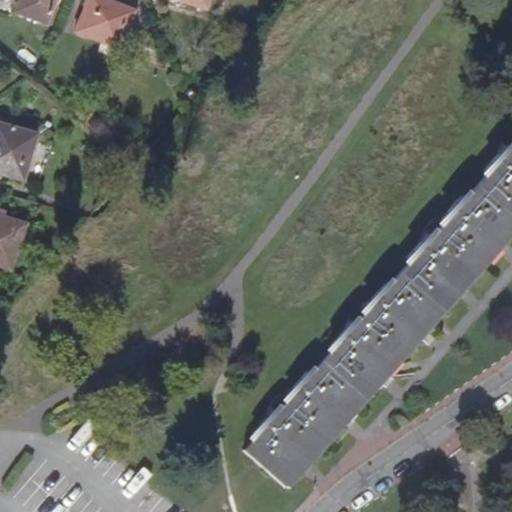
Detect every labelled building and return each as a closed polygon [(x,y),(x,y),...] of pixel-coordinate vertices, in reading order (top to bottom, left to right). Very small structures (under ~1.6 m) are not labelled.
[(17,0),(12,13),(45,26),(54,0),(17,0)] [(87,0),(74,32),(118,49),(132,12),(102,0),(87,0)] [(175,0),(204,9),(206,0),(175,0)] [(0,173),(22,180),(34,136),(0,126),(0,173)] [(244,452),(284,488),(309,462),(511,230),(511,146),(503,158),(499,155),(491,164),(495,167),(459,208),(455,205),(447,214),(450,217),(425,245),(421,242),(413,253),(416,255),(382,295),(378,292),(370,302),(374,305),(349,333),(344,330),(336,340),(340,343),(304,383),(300,381),(293,389),(296,393),(271,422),(267,418),(258,427),(262,431),(244,452)] [(0,267),(8,270),(23,223),(0,215),(0,267)] [(511,230),(309,462),(284,488),(288,491),(393,372),(511,235),(511,230)]
